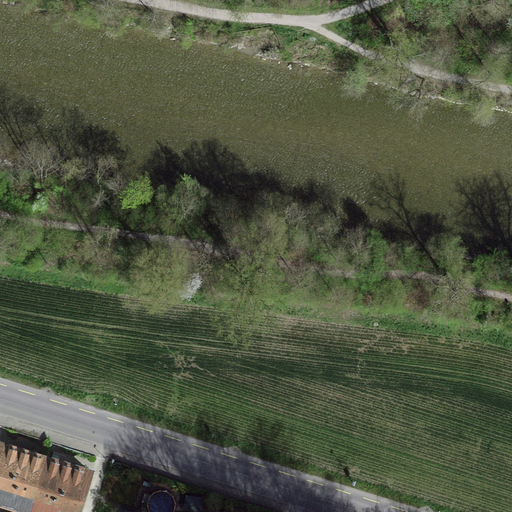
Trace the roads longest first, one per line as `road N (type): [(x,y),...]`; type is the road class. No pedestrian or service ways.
road 1 (track): [(140,0),(312,21),(370,56),(511,90)]
road 2 (secondary): [(0,403),(354,511)]
